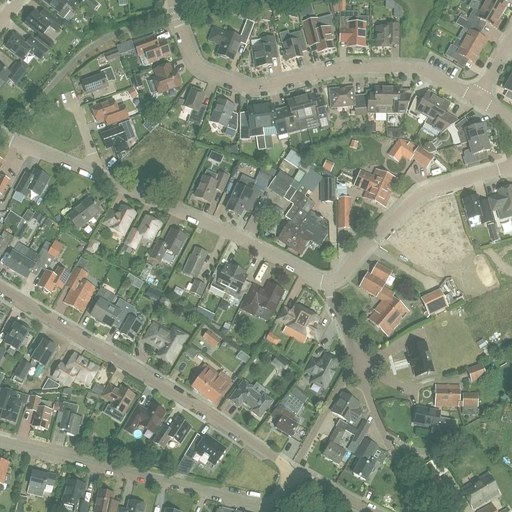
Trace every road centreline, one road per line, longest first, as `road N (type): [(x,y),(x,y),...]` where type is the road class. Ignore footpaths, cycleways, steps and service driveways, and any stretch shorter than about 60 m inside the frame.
road 1 (residential): [(479,100),(410,66),(349,67),(254,91),(202,72),(175,0)]
road 2 (unclassified): [(295,473),(0,287)]
road 3 (unclassified): [(273,508),(0,441)]
road 4 (residential): [(327,294),(299,270),(89,173)]
road 5 (residential): [(327,294),(416,197),(511,166)]
road 6 (residential): [(356,363),(426,511)]
road 7 (residential): [(295,473),(356,363)]
